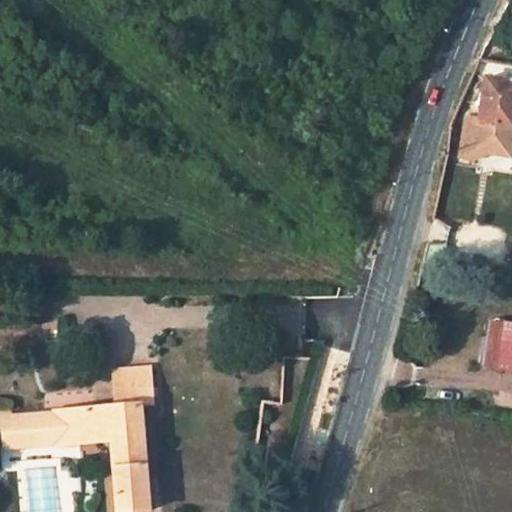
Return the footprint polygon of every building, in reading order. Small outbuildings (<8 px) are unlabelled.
[(509,156),(511,134),(511,82),(485,79),(475,151),(509,156)] [(511,371),(511,324),(506,323),(505,326),(491,324),(486,365),(499,367),(499,370),(511,371)] [(112,449),(117,511),(128,511),(149,510),(141,406),(153,405),(149,369),(112,371),(115,402),(118,402),(119,407),(72,412),(73,420),(62,421),(63,432),(77,431),(78,445),(99,443),(111,442),(112,449)] [(54,421),(62,421),(73,420),(72,412),(54,412),(54,415),(54,421)] [(26,418),(29,445),(56,442),(55,432),(54,421),(54,415),(26,418)] [(29,445),(26,418),(1,420),(3,447),(29,445)] [(54,421),(55,432),(63,432),(62,421),(54,421)] [(56,446),(78,445),(77,431),(63,432),(55,432),(56,442),(56,446)]
